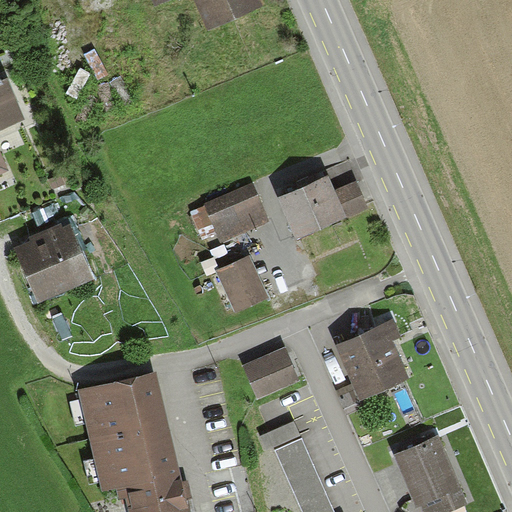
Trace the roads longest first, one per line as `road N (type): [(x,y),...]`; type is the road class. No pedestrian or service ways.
road 1 (residential): [(291,321),(228,347),(71,376),(37,343),(0,269)]
road 2 (primary): [(320,0),(433,261)]
road 3 (residential): [(379,511),(291,321)]
road 4 (primary): [(433,261),(511,441)]
road 5 (residential): [(433,261),(291,321)]
